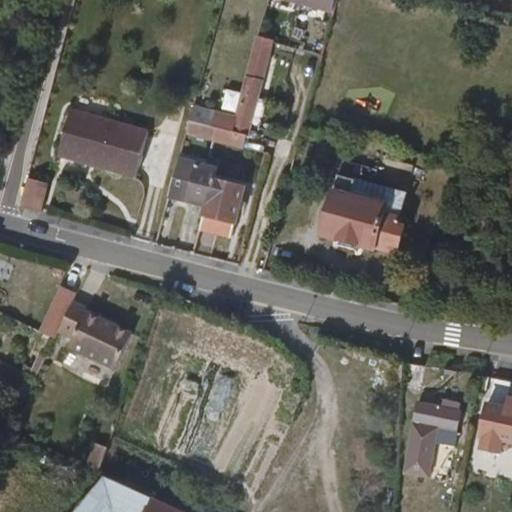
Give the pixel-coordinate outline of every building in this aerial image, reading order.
[(231,142),(244,146),(271,46),(260,43),(238,116),(231,142)] [(217,125),(212,123),(216,109),(194,103),(186,131),(213,138),(217,125)] [(62,150),(138,172),(151,128),(73,106),(62,150)] [(213,138),(231,142),(238,116),(216,109),(212,123),(217,125),(213,138)] [(207,204),(214,179),(221,154),(209,151),(207,158),(180,151),(168,193),(207,204)] [(405,238),(411,219),(404,209),(396,206),(399,195),(372,187),(370,193),(356,189),(360,175),(342,170),(324,232),(376,247),(379,240),(393,244),(405,238)] [(21,203),(43,209),(50,180),(30,173),(21,203)] [(200,228),(231,236),(244,187),(214,179),(207,204),(200,228)] [(71,343),(117,363),(132,328),(116,321),(105,316),(107,310),(74,296),(60,329),(74,336),(71,343)] [(105,316),(116,321),(118,314),(107,310),(105,316)] [(401,382),(419,385),(423,360),(402,356),(401,382)] [(501,447),(511,449),(511,404),(506,404),(508,389),(490,385),(478,442),(482,443),(480,455),(497,459),(501,447)] [(459,438),(457,437),(458,413),(440,409),(437,416),(415,411),(402,478),(428,483),(435,451),(456,455),(459,438)] [(140,511),(151,498),(140,492),(105,475),(73,511),(140,511)] [(179,511),(151,498),(144,511),(179,511)]
